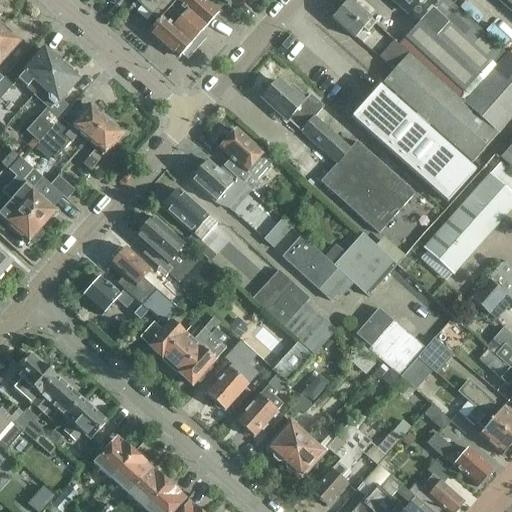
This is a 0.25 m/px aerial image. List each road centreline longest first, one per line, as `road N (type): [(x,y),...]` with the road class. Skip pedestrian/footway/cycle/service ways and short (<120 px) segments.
road 1 (residential): [(27,301),(266,511)]
road 2 (residential): [(188,119),(27,301)]
road 3 (residential): [(54,0),(188,119)]
road 4 (residential): [(294,0),(188,119)]
